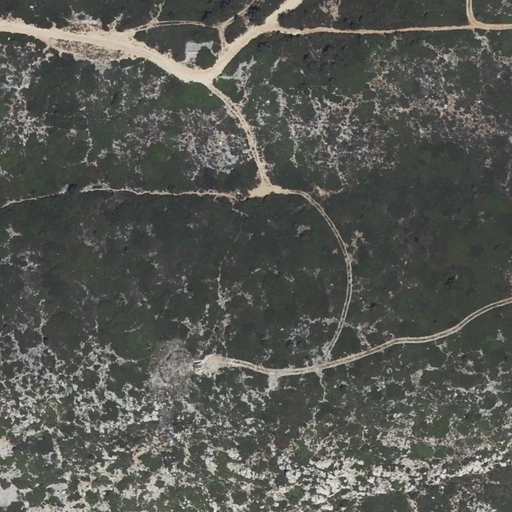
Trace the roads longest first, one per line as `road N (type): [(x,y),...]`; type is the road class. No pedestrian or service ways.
road 1 (track): [(297,0),(203,76),(108,36),(0,29)]
road 2 (track): [(210,365),(278,374),(318,367),(449,331),(511,300)]
road 3 (track): [(116,39),(159,23),(220,24),(255,0)]
road 4 (track): [(267,190),(252,141),(203,76)]
